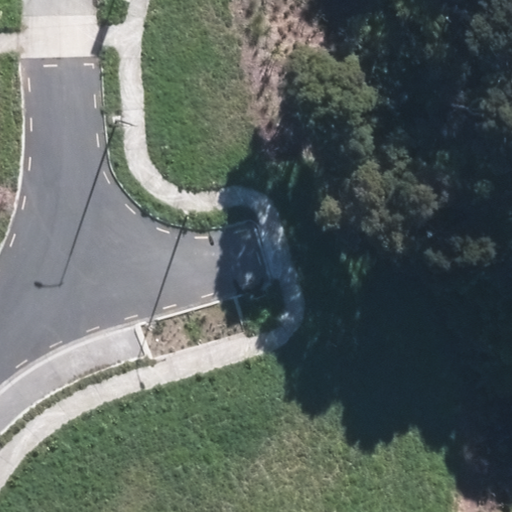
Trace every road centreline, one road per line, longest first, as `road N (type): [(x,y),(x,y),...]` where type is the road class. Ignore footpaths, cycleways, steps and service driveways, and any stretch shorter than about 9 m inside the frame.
road 1 (residential): [(66,273),(67,53)]
road 2 (residential): [(66,273),(252,256)]
